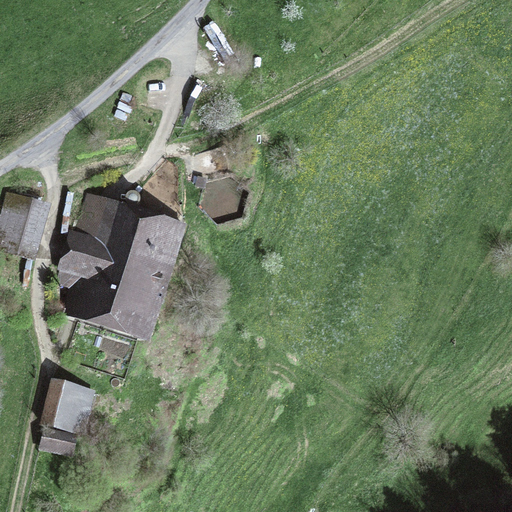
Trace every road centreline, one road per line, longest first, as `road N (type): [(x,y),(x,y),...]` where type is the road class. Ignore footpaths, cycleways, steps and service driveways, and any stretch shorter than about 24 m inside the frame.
road 1 (unclassified): [(0,164),(110,82),(195,0)]
road 2 (track): [(53,351),(11,511)]
